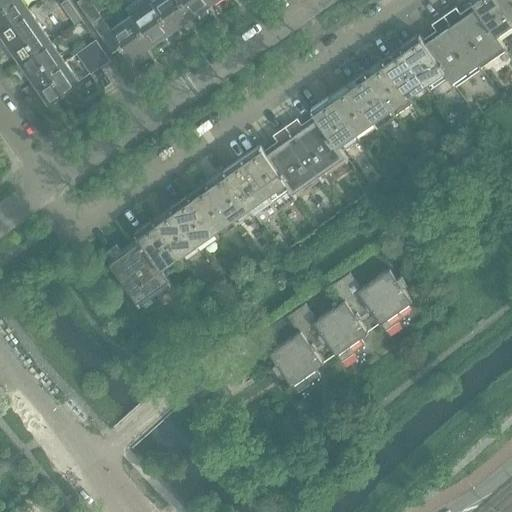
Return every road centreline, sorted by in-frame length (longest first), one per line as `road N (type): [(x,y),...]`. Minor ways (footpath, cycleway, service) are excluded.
road 1 (residential): [(49,187),(77,228),(403,0)]
road 2 (residential): [(49,187),(319,0)]
road 3 (residential): [(285,322),(179,388),(89,466)]
road 4 (residential): [(89,466),(0,350)]
